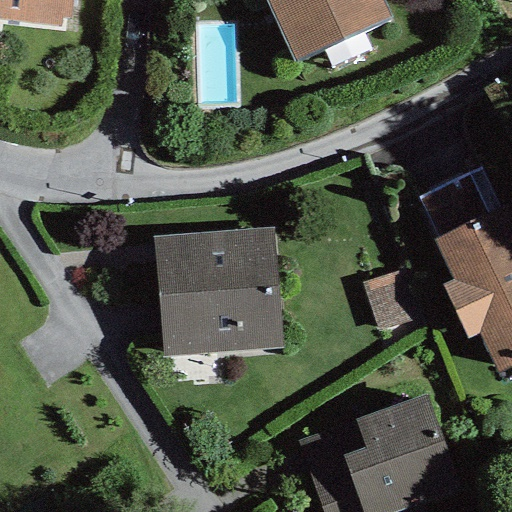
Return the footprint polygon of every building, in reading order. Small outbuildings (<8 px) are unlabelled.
[(0,0),(0,20),(60,27),(61,20),(70,21),(72,0),(0,0)] [(264,0),(294,64),(391,19),(382,0),(264,0)] [(511,207),(511,205),(434,240),(452,280),(440,285),(466,340),(479,334),(497,374),(511,367),(511,207)] [(272,228),(150,237),(159,358),(281,349),(272,228)] [(417,320),(402,270),(361,283),(377,333),(417,320)] [(465,511),(425,397),(297,442),(322,511),(465,511)]
